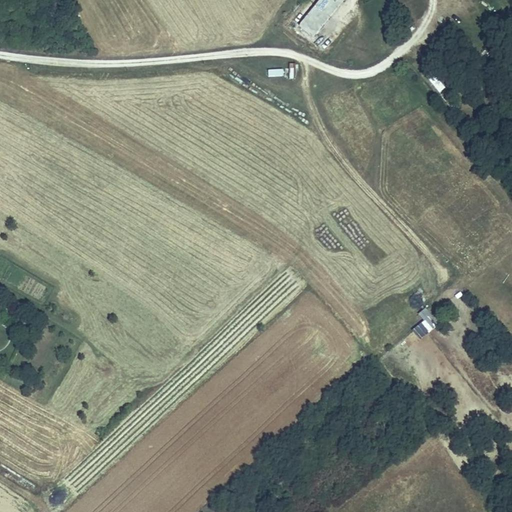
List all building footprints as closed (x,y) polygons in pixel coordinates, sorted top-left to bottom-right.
[(296,30),(294,32),(315,49),(354,1),(352,0),(316,0),(301,19),(301,24),(296,30)] [(292,30),(294,32),(296,30),(301,24),(301,19),(292,30)] [(428,81),(440,93),(445,87),(433,76),(428,81)] [(398,297),(408,308),(426,291),(417,281),(398,297)] [(428,316),(412,329),(421,339),(437,326),(428,316)]
